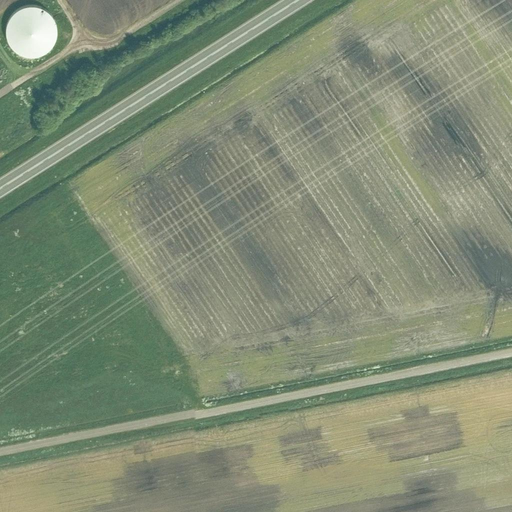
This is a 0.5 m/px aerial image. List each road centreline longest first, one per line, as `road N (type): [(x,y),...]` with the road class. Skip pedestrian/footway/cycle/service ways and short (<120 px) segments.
road 1 (unclassified): [(0,453),(511,351)]
road 2 (trunk): [(0,187),(295,0)]
